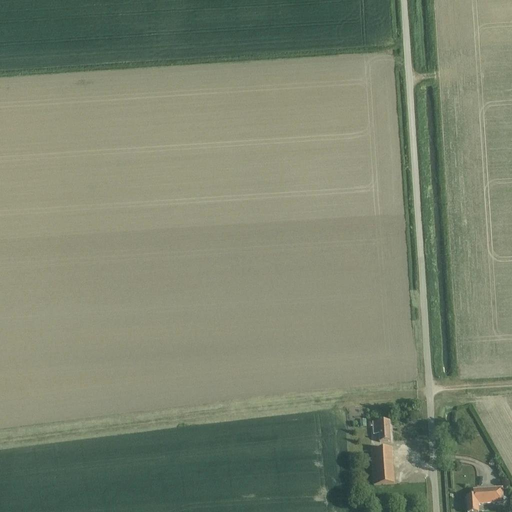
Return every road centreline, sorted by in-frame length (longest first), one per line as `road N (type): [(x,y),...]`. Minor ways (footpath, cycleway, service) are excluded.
road 1 (unclassified): [(436,511),(403,0)]
road 2 (track): [(0,435),(428,390)]
